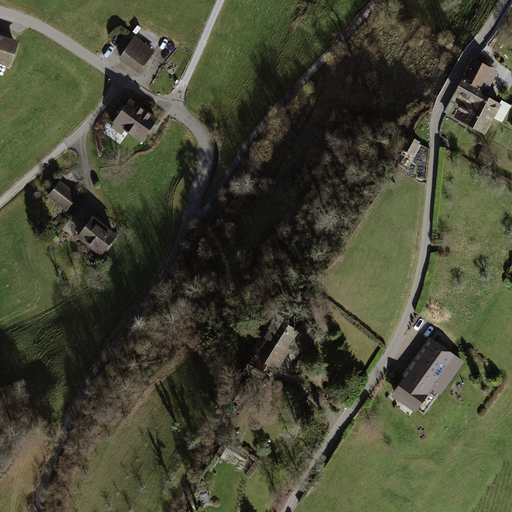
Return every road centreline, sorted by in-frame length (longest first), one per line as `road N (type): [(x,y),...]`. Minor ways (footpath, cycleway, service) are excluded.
road 1 (unclassified): [(0,11),(173,106),(205,138),(206,162),(160,282),(79,401),(38,511)]
road 2 (residential): [(290,511),(399,338),(425,248),(436,117),(506,0)]
road 3 (track): [(186,221),(377,0)]
road 4 (track): [(0,205),(122,82)]
